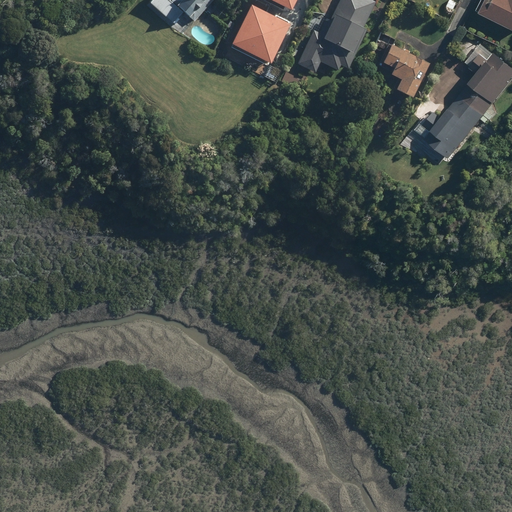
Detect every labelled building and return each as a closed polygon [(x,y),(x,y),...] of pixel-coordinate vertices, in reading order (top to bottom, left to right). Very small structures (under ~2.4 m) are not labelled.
[(174,19),(185,7),(195,16),(209,0),(153,0),(174,19)] [(336,0),(321,31),(315,28),(298,61),(317,71),(323,59),(341,68),(344,63),(352,67),(358,55),(354,52),(368,24),(366,23),(377,0),(336,0)] [(511,0),(482,0),(479,8),(511,24),(511,0)] [(250,2),(231,42),(270,61),(289,21),(250,2)] [(404,76),(399,85),(416,93),(432,59),(394,41),(386,59),(396,64),(393,71),(404,76)] [(454,157),(511,81),(511,60),(497,49),(494,53),(482,43),(466,63),(477,72),(427,136),(454,157)]
